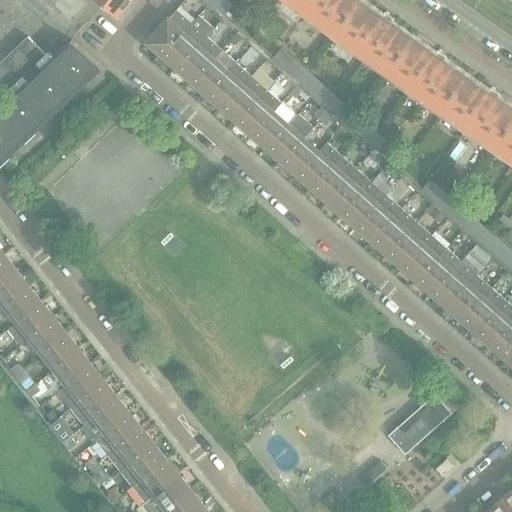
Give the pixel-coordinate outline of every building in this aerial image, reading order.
[(130,0),(96,0),(118,16),(130,0)] [(216,0),(213,5),(219,10),(227,0),(216,0)] [(227,0),(219,10),(225,15),(234,5),(230,2),(227,0)] [(333,38),(360,0),(283,0),(302,15),(333,38)] [(385,77),(415,36),(394,21),(395,19),(385,12),(384,13),(365,0),(360,0),(333,38),(385,77)] [(162,55),(191,23),(176,9),(168,18),(149,40),(153,43),(151,45),(162,55)] [(176,68),(213,27),(199,15),(192,23),(191,23),(162,55),(176,68)] [(191,81),(213,55),(215,56),(221,49),(207,36),(214,28),(213,27),(176,68),(191,81)] [(235,45),(242,38),(243,37),(237,32),(230,40),(235,45)] [(0,163),(100,68),(102,70),(104,68),(72,40),(70,41),(72,43),(56,58),(48,52),(45,54),(28,36),(0,62),(0,68),(15,84),(11,87),(17,94),(0,110),(0,163)] [(439,114),(468,74),(446,59),(448,57),(438,49),(436,51),(415,36),(385,77),(439,114)] [(273,58),(279,63),(288,53),(282,48),(273,58)] [(220,107),(249,74),(252,76),(261,65),(246,52),(237,63),(236,63),(229,71),(227,69),(206,94),(220,107)] [(288,53),(279,63),(284,69),(294,58),(288,53)] [(206,94),(227,69),(214,57),(215,56),(213,55),(191,81),(206,94)] [(294,58),(284,69),(290,74),(300,63),(294,58)] [(300,63),(290,74),(296,79),(305,68),(300,63)] [(305,68),(296,79),(302,84),(311,73),(305,68)] [(311,73),(302,84),(308,89),(317,79),(311,73)] [(235,120),(264,87),(252,76),(249,74),(220,107),(235,120)] [(511,124),(511,104),(500,96),(501,94),(491,87),(489,89),(468,74),(439,114),(494,152),(511,124)] [(317,79),(308,89),(314,94),(323,84),(317,79)] [(323,84),(314,94),(320,99),(329,89),(323,84)] [(296,98),(303,91),(297,85),(290,93),(296,98)] [(251,134),(273,108),(275,109),(281,102),(264,87),(235,120),(251,134)] [(329,89),(320,99),(325,104),(335,94),(329,89)] [(335,94),(325,104),(331,110),(340,99),(335,94)] [(340,99),(331,110),(337,115),(346,104),(340,99)] [(346,104),(337,115),(343,120),(352,109),(346,104)] [(320,120),(327,112),(321,107),(315,115),(320,120)] [(288,121),(275,109),(273,108),(251,134),(265,147),(288,121)] [(352,109),(343,120),(349,125),(358,115),(352,109)] [(326,125),(333,117),(327,112),(320,120),(326,125)] [(358,115),(349,125),(355,130),(364,120),(358,115)] [(364,120),(355,130),(360,135),(370,125),(364,120)] [(280,160),(303,134),(288,121),(265,147),(280,160)] [(511,164),(511,124),(494,152),(511,164)] [(370,125),(360,135),(366,140),(376,130),(370,125)] [(376,130),(366,140),(372,146),(381,135),(379,133),(376,130)] [(296,173),(318,148),(320,149),(325,143),(313,133),(308,139),(303,134),(280,160),(296,173)] [(381,135),(372,146),(378,151),(387,140),(381,135)] [(310,186),(339,154),(326,142),(325,143),(320,149),(318,148),(296,173),(310,186)] [(325,199),(354,166),(339,154),(310,186),(325,199)] [(341,214),(371,181),(354,166),(325,199),(341,214)] [(431,179),(421,189),(427,195),(437,184),(431,179)] [(356,227),(385,194),(371,181),(341,214),(356,227)] [(371,239),(400,206),(402,208),(417,191),(409,184),(393,201),(385,194),(356,227),(371,239)] [(437,184),(427,195),(433,200),(443,189),(437,184)] [(443,189),(433,200),(440,205),(449,195),(443,189)] [(449,195),(440,205),(446,211),(455,200),(449,195)] [(455,200),(446,211),(452,216),(461,205),(455,200)] [(461,205),(452,216),(458,221),(467,211),(461,205)] [(415,220),(402,208),(400,206),(371,239),(386,253),(415,220)] [(446,216),(436,208),(430,215),(440,223),(446,216)] [(467,211),(458,221),(464,227),(473,216),(467,211)] [(511,214),(509,218),(504,214),(497,224),(509,232),(511,228),(511,214)] [(473,216),(464,227),(470,232),(479,221),(473,216)] [(400,265),(430,233),(415,220),(386,253),(400,265)] [(479,221),(470,232),(476,237),(485,227),(479,221)] [(485,227),(476,237),(482,243),(491,232),(485,227)] [(491,232),(482,243),(488,248),(497,237),(491,232)] [(415,279),(445,246),(430,233),(400,265),(415,279)] [(497,237),(488,248),(494,253),(503,243),(497,237)] [(503,243),(494,253),(500,258),(509,248),(503,243)] [(430,292),(459,259),(445,246),(415,279),(430,292)] [(511,250),(509,248),(500,258),(506,264),(511,256),(511,250)] [(0,281),(16,269),(3,252),(0,254),(0,281)] [(446,306),(476,273),(459,259),(430,292),(446,306)] [(0,300),(3,304),(28,285),(16,269),(0,281),(0,300)] [(461,319),(490,285),(476,273),(446,306),(461,319)] [(15,320),(41,300),(28,285),(3,304),(4,306),(0,310),(0,314),(4,320),(11,315),(15,320)] [(476,332),(505,299),(490,285),(461,319),(476,332)] [(491,346),(511,321),(511,304),(505,299),(476,332),(491,346)] [(26,337),(53,315),(41,300),(15,320),(17,322),(8,329),(20,345),(27,339),(26,337)] [(41,351),(66,331),(53,315),(26,337),(27,339),(29,337),(41,351)] [(507,360),(511,353),(511,321),(491,346),(507,360)] [(53,367),(78,347),(66,331),(41,351),(53,367)] [(66,382),(91,363),(78,347),(53,367),(66,382)] [(15,375),(24,369),(19,363),(10,369),(15,375)] [(69,405),(103,378),(91,363),(66,382),(68,384),(58,392),(69,405)] [(20,381),(28,374),(24,369),(15,375),(20,381)] [(81,420),(115,393),(103,378),(69,405),(81,420)] [(33,397),(40,390),(36,384),(28,391),(33,397)] [(93,438),(128,410),(115,393),(81,420),(83,423),(88,419),(89,421),(81,428),(91,440),(80,449),(83,453),(87,449),(96,442),(93,438)] [(451,412),(435,394),(389,434),(405,452),(451,412)] [(58,417),(53,410),(46,415),(52,422),(58,417)] [(106,454),(141,426),(128,410),(93,438),(96,442),(106,454)] [(119,470),(154,442),(141,426),(106,454),(119,470)] [(77,444),(71,436),(63,443),(69,450),(77,444)] [(130,484),(165,456),(154,442),(119,470),(130,484)] [(98,462),(87,449),(83,453),(79,456),(90,469),(98,462)] [(143,499),(177,472),(165,456),(130,484),(143,499)] [(447,459),(436,469),(443,477),(453,467),(454,467),(453,466),(447,459)] [(369,484),(387,468),(380,461),(362,477),(369,484)] [(163,510),(190,488),(177,472),(143,499),(146,502),(143,505),(148,511),(164,511),(165,511),(163,510)] [(108,489),(116,483),(111,477),(103,484),(108,489)] [(121,495),(114,486),(107,491),(115,500),(121,495)] [(168,511),(191,511),(202,503),(190,488),(163,510),(165,511),(167,510),(168,511)] [(511,490),(502,499),(511,509),(511,490)] [(511,511),(511,509),(502,499),(488,511),(511,511)] [(209,511),(202,503),(191,511),(209,511)]
